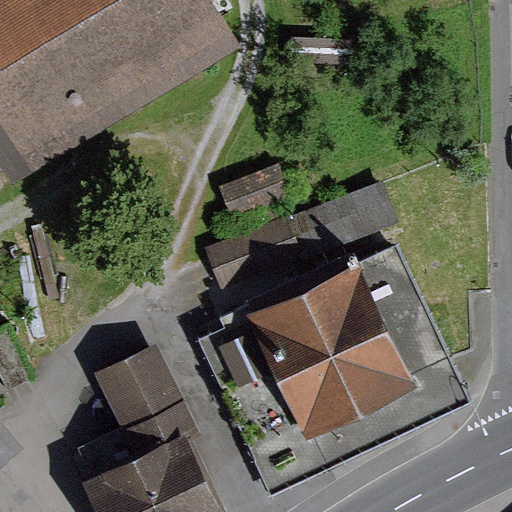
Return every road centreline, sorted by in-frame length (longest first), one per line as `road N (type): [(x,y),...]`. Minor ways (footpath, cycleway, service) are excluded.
road 1 (unknown): [(0,221),(226,83)]
road 2 (secondary): [(398,511),(511,451)]
